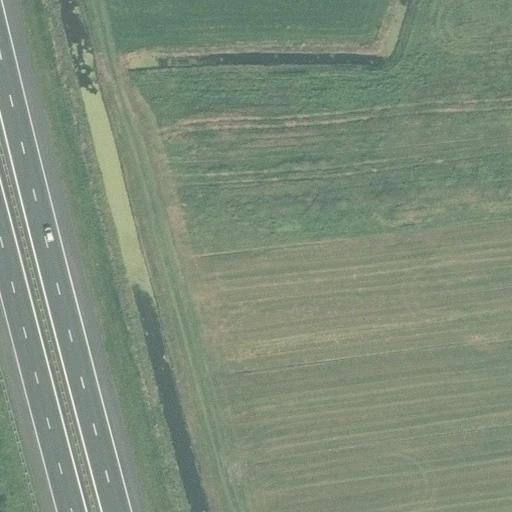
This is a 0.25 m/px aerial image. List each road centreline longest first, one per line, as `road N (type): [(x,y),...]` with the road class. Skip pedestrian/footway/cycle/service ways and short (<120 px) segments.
road 1 (motorway): [(122,511),(0,40)]
road 2 (motorway): [(0,254),(69,511)]
